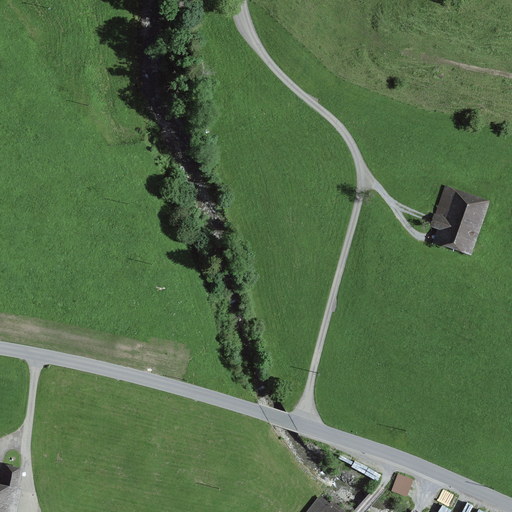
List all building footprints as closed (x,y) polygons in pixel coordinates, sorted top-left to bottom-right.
[(444,187),(431,224),(443,228),(439,240),(466,249),(483,200),(444,187)] [(0,489),(0,488),(0,511),(9,511),(18,470),(5,468),(0,489)] [(399,475),(393,491),(408,497),(414,480),(399,475)] [(307,511),(321,511),(328,504),(319,497),(307,511)] [(342,511),(344,510),(331,500),(328,504),(321,511),(342,511)]
